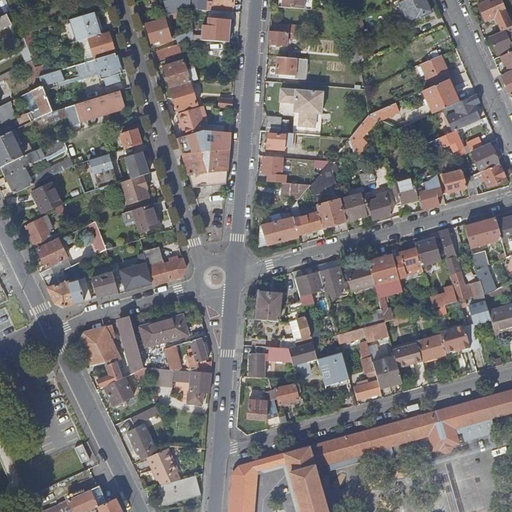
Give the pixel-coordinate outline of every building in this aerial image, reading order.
[(190,9),(206,10),(207,2),(207,0),(164,0),(169,15),(190,9)] [(206,10),(233,12),(233,0),(214,0),(214,3),(207,2),(206,10)] [(282,0),(282,7),(312,10),(312,0),(282,0)] [(417,18),(431,11),(426,0),(423,2),(422,0),(405,0),(399,3),(393,5),(403,29),(418,22),(417,18)] [(507,29),(511,26),(511,25),(500,0),(498,0),(490,4),(489,0),(478,5),(486,22),(495,17),(501,31),(505,29),(507,29)] [(0,29),(11,24),(12,26),(18,23),(13,11),(0,17),(0,29)] [(88,38),(101,34),(94,12),(70,20),(76,42),(88,38)] [(208,25),(203,25),(201,40),(229,42),(231,20),(208,18),(208,25)] [(171,40),(165,19),(146,25),(151,43),(162,39),(163,42),(171,40)] [(274,32),(288,33),(290,33),(297,34),(297,26),(275,25),(274,32)] [(179,44),(194,39),(193,31),(176,36),(179,44)] [(511,41),(510,43),(506,31),(490,38),(497,53),(500,51),(505,49),(506,51),(511,48),(511,41)] [(92,61),(115,53),(108,32),(101,34),(88,38),(94,57),(91,57),(92,61)] [(268,44),(287,45),(288,33),(274,32),(269,32),(268,44)] [(29,43),(31,42),(28,34),(23,36),(25,43),(29,41),(29,43)] [(30,54),(35,52),(32,43),(27,46),(27,47),(30,54)] [(154,61),(181,52),(179,44),(151,52),(154,61)] [(354,64),(360,64),(357,47),(354,47),(351,48),(354,64)] [(511,70),(511,51),(501,56),(508,72),(511,70)] [(121,74),(115,53),(92,61),(77,65),(80,76),(81,79),(99,74),(101,80),(106,78),(106,79),(106,80),(106,81),(107,81),(107,82),(107,83),(108,83),(109,83),(110,83),(111,83),(111,82),(112,82),(112,81),(113,82),(117,81),(117,80),(118,80),(118,79),(118,78),(117,75),(121,74)] [(431,88),(449,80),(450,79),(440,56),(421,65),(431,88)] [(286,78),(306,80),(308,60),(277,57),(276,75),(286,76),(286,78)] [(170,88),(190,82),(198,80),(194,66),(186,68),(184,61),(164,67),(170,88)] [(63,79),(61,70),(39,77),(42,86),(62,79),(63,79)] [(511,95),(511,70),(508,72),(501,75),(510,96),(511,95)] [(44,91),(81,79),(80,76),(63,81),(62,79),(42,86),(44,91)] [(443,109),(453,105),(459,102),(449,80),(431,88),(423,91),(433,114),(443,109)] [(177,111),(197,105),(190,82),(170,88),(177,111)] [(32,121),(52,112),(45,91),(44,91),(42,86),(31,91),(39,108),(28,113),(32,121)] [(322,115),(324,92),(281,89),(280,102),(295,103),(294,112),(295,112),(300,113),(299,134),(321,136),(321,128),(316,127),(317,114),(322,115)] [(70,126),(126,109),(121,91),(65,108),(70,126)] [(368,108),(377,103),(373,94),(366,97),(368,108)] [(463,126),(480,119),(474,105),(480,102),(477,95),(459,102),(453,105),(456,113),(447,117),(446,117),(453,132),(455,131),(463,128),(463,126)] [(234,100),(219,98),(218,107),(233,109),(234,100)] [(381,120),(400,111),(396,103),(369,115),(379,119),(381,120)] [(0,124),(11,120),(4,105),(0,106),(0,124)] [(456,113),(453,105),(443,109),(447,117),(456,113)] [(178,114),(185,137),(204,131),(206,130),(203,118),(200,107),(178,114)] [(352,149),(379,119),(369,115),(349,139),(352,149)] [(289,121),(282,120),(282,118),(267,116),(266,132),(286,133),(288,133),(289,121)] [(23,156),(27,155),(15,129),(11,131),(23,156)] [(125,150),(142,145),(137,130),(121,135),(125,150)] [(0,165),(1,167),(23,156),(11,131),(0,136),(0,165)] [(192,187),(226,183),(231,133),(204,131),(185,137),(177,138),(192,187)] [(442,149),(450,146),(453,152),(455,151),(459,158),(466,154),(455,131),(453,132),(429,143),(442,149)] [(285,145),(295,146),(296,134),(294,134),(288,133),(286,133),(286,136),(268,134),(267,149),(284,150),(285,145)] [(49,158),(70,150),(65,138),(44,145),(49,158)] [(471,152),(483,147),(479,138),(467,144),(471,152)] [(429,143),(424,141),(423,143),(415,140),(413,144),(418,154),(432,154),(429,143)] [(432,156),(443,153),(442,149),(429,143),(432,154),(432,155),(432,156)] [(481,172),(499,164),(490,145),(472,153),(481,172)] [(14,194),(33,185),(24,167),(45,157),(40,148),(27,155),(23,156),(1,167),(14,194)] [(69,151),(50,159),(56,173),(75,164),(69,151)] [(143,152),(125,158),(132,179),(149,174),(143,152)] [(124,181),(122,176),(117,177),(109,154),(90,160),(99,189),(124,181)] [(268,182),(286,183),(287,175),(282,175),(283,158),(264,157),(263,174),(268,175),(268,182)] [(487,187),(506,179),(499,164),(481,172),(474,175),(476,181),(480,179),(482,183),(485,182),(487,187)] [(443,195),(467,188),(465,180),(462,171),(444,176),(443,174),(438,175),(441,187),(443,195)] [(336,184),(344,182),(342,174),(334,177),(336,184)] [(429,182),(415,186),(417,194),(419,201),(421,208),(423,208),(424,210),(439,206),(437,197),(443,196),(443,195),(441,187),(438,175),(437,174),(427,177),(429,182)] [(128,205),(152,198),(145,175),(132,179),(121,182),(128,205)] [(468,190),(476,188),(478,187),(477,185),(476,181),(474,175),(465,180),(467,188),(468,190)] [(411,204),(419,201),(417,194),(415,186),(413,180),(396,185),(398,193),(394,194),(400,217),(408,215),(405,203),(410,201),(411,204)] [(47,211),(62,205),(51,183),(33,192),(39,206),(38,206),(42,214),(47,211)] [(309,186),(287,185),(286,199),(297,201),(309,186)] [(470,197),(478,195),(476,188),(468,190),(470,197)] [(346,221),(371,215),(366,199),(365,194),(365,193),(340,199),(341,200),(346,221)] [(372,221),(392,215),(387,197),(370,202),(369,199),(366,199),(371,215),(372,221)] [(326,227),(346,221),(341,200),(316,206),(318,213),(322,227),(323,229),(326,227)] [(140,232),(160,226),(153,204),(133,210),(140,232)] [(50,218),(65,211),(62,205),(47,211),(50,218)] [(298,234),(322,227),(318,213),(294,220),(298,234)] [(38,249),(63,237),(61,232),(51,236),(48,232),(52,230),(46,216),(25,226),(36,250),(38,249)] [(511,255),(511,254),(511,217),(496,222),(501,240),(506,258),(511,255)] [(258,247),(299,237),(298,234),(293,218),(260,226),(258,247)] [(471,249),(501,240),(496,222),(495,220),(465,228),(471,249)] [(96,255),(106,250),(96,221),(89,225),(95,240),(91,241),(96,255)] [(458,302),(469,299),(484,295),(480,283),(473,285),(466,287),(461,272),(456,258),(447,230),(438,232),(440,237),(441,237),(447,259),(446,259),(450,275),(451,275),(458,302)] [(50,266),(67,258),(60,243),(66,240),(64,237),(63,237),(38,249),(47,267),(50,266)] [(421,266),(440,261),(434,240),(416,245),(417,249),(421,266)] [(109,260),(126,255),(123,244),(106,250),(109,260)] [(153,285),(181,277),(186,269),(183,259),(160,265),(155,248),(143,252),(147,265),(153,285)] [(417,249),(401,254),(402,257),(394,260),(399,279),(423,272),(422,267),(421,266),(417,249)] [(477,271),(486,266),(489,265),(485,252),(473,255),(477,271)] [(394,260),(393,255),(368,262),(369,265),(375,286),(385,323),(393,320),(390,310),(387,310),(385,304),(389,303),(387,296),(403,292),(399,279),(394,260)] [(63,270),(71,267),(67,258),(50,266),(51,268),(54,271),(57,269),(59,272),(63,270)] [(123,283),(133,280),(131,272),(128,263),(119,266),(123,283)] [(137,280),(140,279),(143,288),(153,285),(147,265),(137,267),(138,270),(131,272),(133,280),(137,279),(137,280)] [(351,292),(375,286),(369,265),(345,272),(351,292)] [(485,292),(495,288),(486,266),(477,271),(479,276),(485,292)] [(44,280),(59,272),(57,269),(54,271),(51,268),(40,274),(44,280)] [(332,298),(341,295),(343,296),(347,296),(348,293),(347,290),(345,290),(343,283),(345,282),(344,278),(342,279),(338,268),(319,273),(324,290),(325,294),(330,292),(332,298)] [(65,307),(92,300),(86,278),(67,283),(63,270),(59,272),(44,280),(55,303),(65,307)] [(96,298),(119,292),(113,273),(91,279),(96,298)] [(306,295),(324,290),(319,273),(296,280),(302,303),(302,304),(308,302),(306,295)] [(485,299),(510,292),(508,284),(495,290),(486,294),(484,295),(485,299)] [(449,305),(458,302),(453,286),(444,289),(446,295),(449,305)] [(256,319),(279,321),(281,294),(259,293),(256,319)] [(441,307),(449,305),(446,295),(431,299),(434,309),(441,307)] [(465,328),(490,321),(483,299),(485,299),(484,295),(469,299),(458,302),(460,310),(464,326),(465,328)] [(297,319),(306,317),(302,304),(302,303),(289,306),(292,321),(297,319)] [(511,331),(511,330),(511,305),(489,312),(494,332),(510,327),(511,331)] [(441,307),(434,309),(436,317),(444,315),(441,307)] [(162,342),(187,334),(181,315),(157,323),(162,342)] [(394,326),(411,321),(410,316),(407,317),(399,319),(393,320),(394,326)] [(144,368),(130,317),(120,320),(121,323),(134,372),(144,368)] [(312,343),(313,342),(306,317),(297,319),(299,326),(300,331),(303,340),(295,342),(294,338),(281,340),(280,348),(289,349),(312,343)] [(146,346),(162,342),(157,323),(140,327),(146,346)] [(367,343),(389,336),(385,323),(363,329),(365,337),(367,342),(367,343)] [(91,367),(118,360),(120,360),(121,360),(118,353),(111,339),(115,338),(111,325),(83,333),(79,342),(91,367)] [(464,326),(440,333),(441,336),(441,337),(446,354),(460,350),(461,351),(470,348),(465,328),(464,326)] [(350,341),(365,337),(363,329),(361,329),(337,336),(340,344),(347,342),(348,345),(351,344),(350,341)] [(422,361),(446,355),(446,354),(441,337),(417,343),(417,345),(422,361)] [(119,353),(115,338),(111,339),(118,353),(119,353)] [(189,356),(191,357),(189,357),(188,357),(188,356),(187,356),(187,357),(186,357),(186,358),(188,363),(187,363),(187,364),(187,365),(188,365),(188,366),(189,366),(190,371),(192,372),(197,372),(211,373),(212,362),(206,364),(205,360),(208,359),(206,353),(209,352),(206,342),(203,343),(201,338),(190,341),(190,343),(187,344),(188,349),(188,351),(188,353),(188,354),(189,356)] [(367,354),(370,353),(367,343),(367,342),(360,344),(363,353),(367,352),(367,354)] [(308,362),(317,360),(312,343),(289,349),(293,363),(294,366),(308,362)] [(417,345),(393,351),(395,357),(398,368),(422,361),(417,345)] [(178,362),(180,371),(181,371),(181,369),(182,369),(175,346),(171,347),(175,362),(178,362)] [(268,361),(293,363),(289,349),(280,348),(256,346),(255,353),(249,353),(249,377),(264,378),(265,354),(269,354),(268,361)] [(180,371),(178,362),(175,362),(171,347),(165,349),(171,370),(180,371)] [(349,379),(342,354),(318,361),(325,385),(349,379)] [(382,397),(404,391),(400,374),(399,371),(398,368),(395,357),(373,363),(375,371),(377,378),(381,394),(382,397)] [(366,374),(375,371),(373,363),(371,358),(362,360),(366,374)] [(298,381),(312,377),(308,362),(294,366),(298,381)] [(104,387),(121,378),(116,363),(106,365),(109,375),(97,380),(101,388),(104,387)] [(138,379),(147,376),(146,375),(144,368),(134,372),(138,379)] [(146,375),(190,379),(189,391),(188,403),(202,404),(203,392),(209,393),(211,373),(197,372),(192,372),(190,371),(181,371),(180,371),(171,370),(144,368),(146,375)] [(113,406),(133,397),(124,377),(121,378),(104,387),(113,406)] [(270,387),(275,387),(275,384),(282,384),(283,380),(268,378),(270,387)] [(357,400),(381,394),(377,378),(374,379),(375,382),(354,388),(357,400)] [(299,400),(303,399),(298,383),(295,385),(299,400)] [(290,403),(299,400),(295,385),(287,387),(286,384),(283,385),(284,388),(276,390),(280,406),(287,403),(290,403)] [(493,418),(511,412),(511,392),(239,467),(232,475),(229,511),(253,511),(257,469),(261,469),(288,462),(301,511),(327,511),(318,476),(325,481),(333,482),(332,478),(324,471),(317,473),(315,467),(430,435),(434,451),(441,449),(441,451),(446,453),(450,452),(452,448),(452,445),(459,444),(455,429),(462,426),(464,433),(460,434),(463,442),(497,434),(493,418)] [(265,419),(267,401),(248,400),(246,418),(265,419)] [(127,432),(138,455),(139,454),(142,460),(147,457),(154,454),(151,449),(154,447),(143,426),(141,422),(159,414),(156,405),(130,418),(134,426),(135,428),(127,432)] [(159,452),(168,448),(171,446),(168,439),(156,445),(159,452)] [(83,445),(75,449),(82,464),(90,460),(83,445)] [(176,471),(178,471),(168,448),(159,452),(154,454),(147,457),(158,480),(159,480),(176,471)] [(176,471),(159,480),(160,486),(179,480),(176,471)] [(160,486),(158,486),(163,502),(200,492),(195,475),(179,480),(160,486)] [(88,511),(98,507),(107,503),(99,487),(42,511),(88,511)] [(122,511),(116,499),(107,503),(98,507),(100,511),(122,511)]
